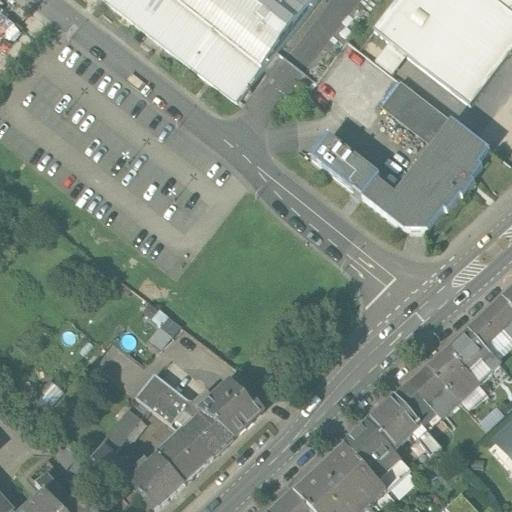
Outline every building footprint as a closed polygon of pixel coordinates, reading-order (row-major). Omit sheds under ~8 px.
[(101,0),(236,106),(319,0),(101,0)] [(511,54),(511,18),(487,0),(400,0),(374,34),(390,46),(375,65),(392,78),(407,59),(470,108),(511,54)] [(511,0),(487,0),(511,18),(511,0)] [(433,149),(452,125),(400,85),(382,109),(433,149)] [(433,149),(395,198),(377,184),(380,180),(329,140),(312,162),(355,196),(404,234),(416,235),(428,235),(444,213),(447,216),(460,199),(463,201),(472,189),(475,186),(472,184),(483,171),(479,168),(490,154),(452,125),(433,149)] [(511,295),(503,304),(511,313),(511,295)] [(511,313),(503,304),(468,336),(483,352),(511,324),(511,313)] [(149,307),(141,317),(155,327),(163,318),(149,307)] [(167,319),(148,344),(162,354),(181,330),(167,319)] [(483,352),(468,336),(447,356),(478,389),(501,369),(492,360),(491,360),(483,352)] [(478,389),(447,356),(428,373),(460,406),(478,389)] [(460,406),(428,373),(409,391),(440,424),(460,406)] [(191,407),(154,378),(138,398),(174,426),(191,407)] [(248,405),(230,385),(213,400),(207,394),(192,407),(236,441),(265,414),(254,401),(248,405)] [(432,420),(407,393),(396,402),(421,430),(432,420)] [(421,430),(396,402),(367,429),(393,457),(413,439),(425,454),(432,461),(440,454),(434,445),(421,430)] [(192,407),(191,407),(174,426),(184,435),(210,465),(236,441),(192,407)] [(487,422),(479,414),(469,423),(478,432),(487,422)] [(128,415),(90,462),(129,491),(131,488),(135,484),(124,475),(129,469),(115,457),(141,425),(128,415)] [(393,457),(367,429),(345,450),(383,493),(386,496),(410,474),(393,457)] [(511,429),(496,444),(497,446),(502,442),(511,453),(511,429)] [(180,438),(158,459),(135,484),(131,488),(150,511),(158,511),(210,465),(184,435),(180,438)] [(345,450),(294,498),(307,511),(360,511),(383,493),(345,450)] [(92,511),(81,499),(70,508),(66,504),(68,502),(68,500),(48,478),(36,488),(46,500),(57,511),(92,511)] [(475,511),(462,497),(446,511),(475,511)] [(306,511),(294,498),(278,511),(306,511)] [(0,511),(10,511),(0,500),(0,511)] [(57,511),(46,500),(32,511),(57,511)]
